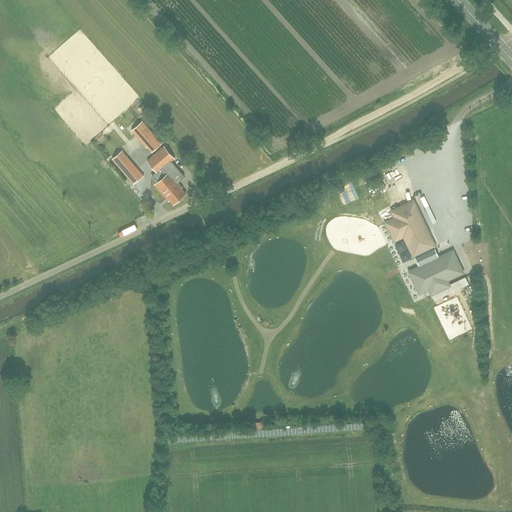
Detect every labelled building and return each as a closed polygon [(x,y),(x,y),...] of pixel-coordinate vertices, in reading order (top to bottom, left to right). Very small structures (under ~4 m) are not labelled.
[(135,113),(129,116),(133,122),(138,119),(135,113)] [(143,141),(142,143),(147,148),(148,147),(157,139),(142,122),(132,131),(137,136),(138,135),(143,141)] [(174,159),(164,147),(147,161),(158,173),(152,178),(157,184),(155,185),(166,198),(167,197),(174,204),(185,194),(180,188),(181,187),(174,179),(180,173),(171,162),(174,159)] [(134,184),(137,182),(143,177),(122,153),(113,160),(134,184)] [(392,211),(395,219),(388,223),(397,241),(406,237),(415,256),(435,246),(414,201),(392,211)] [(418,268),(409,272),(420,294),(429,289),(434,301),(469,284),(466,277),(449,285),(447,281),(463,273),(453,251),(418,268)]
